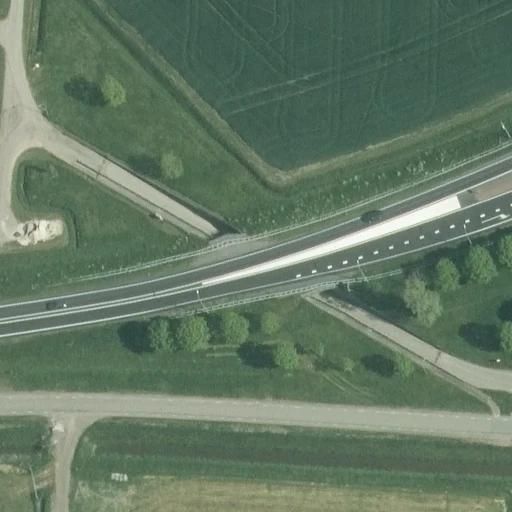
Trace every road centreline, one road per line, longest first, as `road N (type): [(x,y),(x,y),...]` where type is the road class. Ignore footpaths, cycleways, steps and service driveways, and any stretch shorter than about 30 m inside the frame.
road 1 (unclassified): [(511,383),(435,355),(46,134),(32,120),(17,73),(17,0)]
road 2 (unclassified): [(0,408),(511,426)]
road 3 (trunk): [(511,163),(181,286)]
road 4 (trunk): [(181,286),(320,264),(511,198)]
road 5 (trunk): [(0,319),(181,286)]
